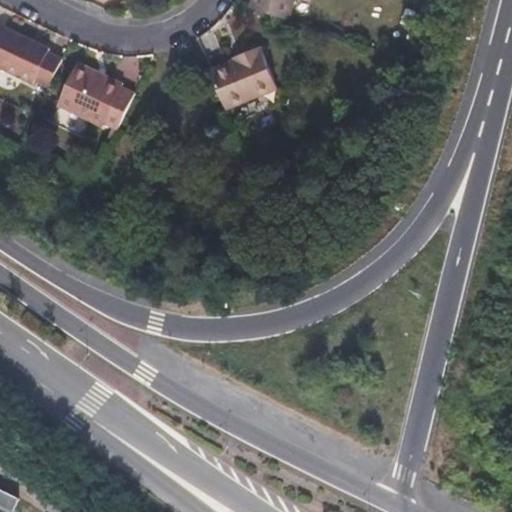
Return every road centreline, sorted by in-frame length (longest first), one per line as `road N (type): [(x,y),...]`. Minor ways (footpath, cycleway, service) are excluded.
road 1 (motorway): [(511,18),(454,179),(427,223),(398,257),(315,309),(250,326),(154,323),(77,288),(0,237)]
road 2 (motorway): [(511,18),(403,509)]
road 3 (tertiary): [(403,509),(184,398),(0,274)]
road 4 (tertiary): [(0,331),(258,511)]
road 5 (motorway): [(0,354),(203,511)]
road 6 (residential): [(210,0),(168,29),(112,38),(33,0)]
